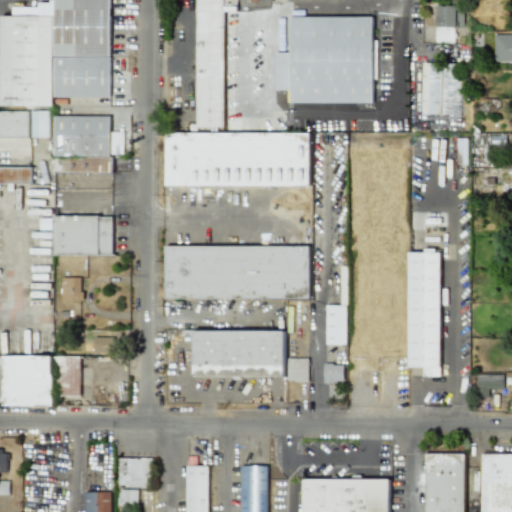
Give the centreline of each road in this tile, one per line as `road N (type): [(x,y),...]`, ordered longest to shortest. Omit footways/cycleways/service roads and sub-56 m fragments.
road 1 (residential): [(0,421),(511,423)]
road 2 (residential): [(146,422),(146,0)]
